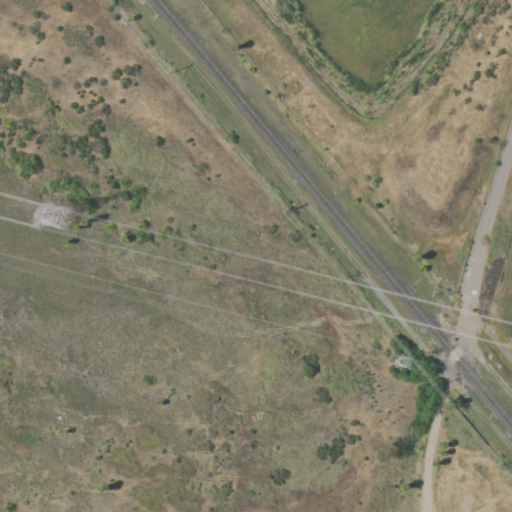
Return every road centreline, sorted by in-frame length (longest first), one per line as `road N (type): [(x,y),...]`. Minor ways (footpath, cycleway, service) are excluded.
road 1 (residential): [(461,316),(423,511)]
road 2 (residential): [(511,138),(461,316)]
